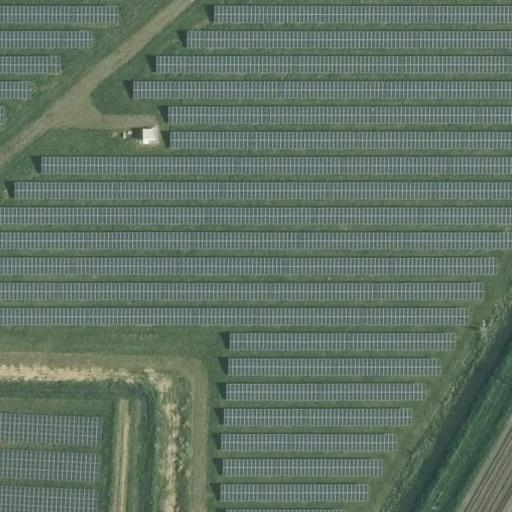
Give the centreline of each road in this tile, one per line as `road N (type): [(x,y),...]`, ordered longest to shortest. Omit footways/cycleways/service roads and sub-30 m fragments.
road 1 (track): [(0,353),(189,366),(196,374),(198,511)]
road 2 (track): [(175,0),(0,151)]
